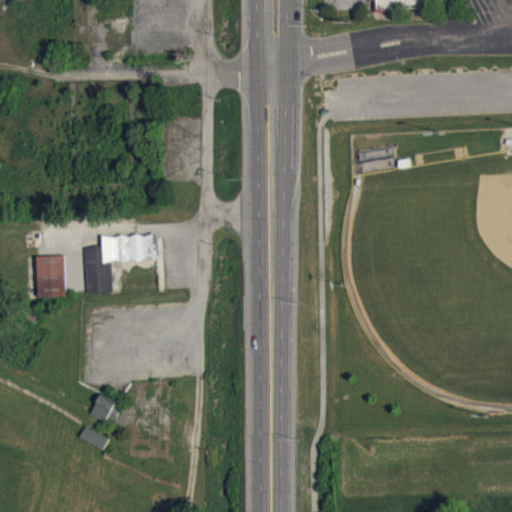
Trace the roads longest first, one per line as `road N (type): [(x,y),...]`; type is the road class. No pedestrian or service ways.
road 1 (primary): [(281,511),(287,0)]
road 2 (primary): [(261,214),(261,511)]
road 3 (primary): [(260,0),(261,214)]
